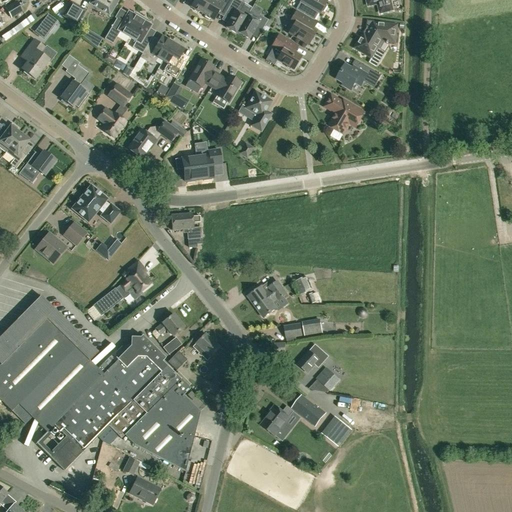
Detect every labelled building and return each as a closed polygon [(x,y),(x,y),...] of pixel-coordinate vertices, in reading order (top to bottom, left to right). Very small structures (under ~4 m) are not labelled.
[(12,19),(23,11),(17,0),(5,8),(12,19)] [(110,16),(119,0),(118,0),(91,0),(89,4),(110,16)] [(194,0),(191,7),(194,9),(194,10),(198,12),(200,12),(202,13),(210,0),(194,0)] [(228,9),(233,0),(210,0),(202,13),(205,15),(205,17),(209,19),(211,18),(214,20),(222,5),(228,9)] [(237,34),(238,32),(250,12),(252,8),(238,0),(233,0),(228,9),(227,11),(233,15),(225,27),(237,34)] [(325,4),(326,2),(323,0),(301,0),(300,3),(296,10),(306,16),(306,15),(314,20),(318,13),(319,14),(321,11),(322,12),(323,12),(326,6),(326,5),(325,4)] [(393,10),(390,0),(391,0),(366,0),(368,6),(378,3),(380,13),(393,10)] [(77,25),(86,10),(71,2),(63,16),(77,25)] [(133,15),(129,12),(123,22),(117,19),(105,39),(113,44),(118,37),(116,36),(118,32),(119,33),(120,31),(130,37),(141,17),(134,13),(133,15)] [(258,17),(250,12),(238,32),(249,39),(256,27),(262,30),(265,25),(268,20),(260,15),(258,17)] [(308,44),(311,39),(313,39),(315,35),(315,33),(316,32),(312,30),(316,24),(296,12),(290,22),(294,25),(289,33),(308,44)] [(48,15),(41,23),(50,30),(57,22),(48,15)] [(143,54),(147,46),(150,42),(144,38),(151,25),(147,23),(148,21),(141,17),(130,37),(137,41),(133,48),(143,54)] [(14,28),(19,34),(32,24),(28,18),(14,28)] [(397,25),(378,23),(370,21),(369,29),(363,39),(361,38),(355,48),(372,58),(378,48),(380,49),(384,42),(385,41),(387,41),(387,43),(388,43),(388,42),(395,42),(396,39),(397,38),(397,36),(396,35),(397,25)] [(97,48),(102,39),(85,29),(81,35),(97,48)] [(301,56),(295,53),(298,47),(290,42),(278,35),(272,46),(281,52),(277,59),(286,65),(286,67),(290,69),(292,68),(294,69),(301,56)] [(163,60),(174,43),(162,36),(154,50),(147,46),(143,54),(133,70),(129,76),(146,89),(148,85),(138,77),(147,61),(153,65),(158,57),(163,60)] [(21,58),(27,63),(22,69),(35,79),(49,60),(40,54),(45,47),(34,39),(26,51),(21,58)] [(177,79),(183,67),(177,63),(185,49),(174,43),(163,60),(168,63),(164,71),(177,79)] [(116,60),(107,54),(104,60),(113,65),(116,60)] [(73,82),(73,81),(61,98),(63,99),(62,101),(66,105),(68,103),(73,107),(85,91),(79,86),(84,80),(89,73),(90,71),(80,63),(75,59),(66,71),(75,79),(73,82)] [(211,87),(219,74),(212,70),(214,67),(201,59),(189,79),(202,87),(205,83),(211,87)] [(122,71),(126,65),(116,60),(113,66),(122,71)] [(381,75),(364,65),(360,71),(354,67),(352,69),(345,65),(337,79),(344,83),(343,85),(351,90),(355,83),(361,86),(367,75),(378,82),(381,75)] [(129,76),(133,70),(127,66),(122,74),(128,78),(129,76)] [(226,78),(219,74),(211,87),(218,91),(216,95),(229,103),(241,83),(228,75),(226,78)] [(123,106),(131,96),(116,84),(108,95),(123,106)] [(160,85),(156,94),(162,97),(167,89),(160,85)] [(165,99),(172,104),(181,89),(173,85),(165,99)] [(261,132),(272,114),(267,111),(272,101),(255,91),(245,108),(253,113),(252,115),(253,118),(255,119),(251,126),(261,132)] [(331,95),(327,103),(324,107),(333,112),(336,113),(329,125),(344,134),(351,122),(357,126),(365,113),(344,100),(343,102),(331,95)] [(125,108),(123,106),(121,104),(114,113),(113,115),(105,109),(98,118),(106,124),(102,129),(104,130),(104,132),(107,134),(109,134),(114,137),(121,128),(122,127),(125,124),(124,123),(126,121),(121,118),(126,111),(125,108)] [(389,124),(382,120),(380,125),(386,128),(389,124)] [(171,141),(178,131),(176,130),(170,125),(164,121),(157,131),(171,141)] [(172,122),(170,125),(176,130),(179,127),(172,122)] [(0,148),(5,152),(20,133),(16,131),(18,128),(12,124),(2,137),(0,135),(0,148)] [(150,149),(156,140),(141,129),(136,135),(137,136),(128,148),(142,158),(149,148),(150,149)] [(16,169),(26,156),(21,152),(29,141),(20,133),(5,152),(14,159),(10,164),(16,169)] [(247,160),(254,149),(245,143),(238,154),(247,160)] [(219,150),(195,153),(195,157),(196,157),(199,180),(203,179),(203,181),(211,180),(211,178),(213,178),(211,166),(221,164),(219,150)] [(45,175),(56,161),(43,151),(34,164),(29,160),(19,174),(25,179),(30,173),(36,178),(40,172),(45,175)] [(195,157),(175,160),(176,170),(183,169),(185,182),(187,182),(187,183),(195,182),(194,181),(199,180),(196,157),(195,157)] [(71,209),(85,220),(94,209),(97,212),(99,210),(103,213),(100,216),(110,224),(121,212),(110,203),(109,205),(106,202),(108,199),(91,185),(71,209)] [(187,229),(188,239),(189,248),(196,248),(197,248),(196,245),(202,244),(202,238),(201,227),(193,228),(193,223),(201,222),(200,216),(192,216),(192,213),(171,215),(172,230),(187,229)] [(69,229),(81,239),(86,233),(74,223),(69,229)] [(53,264),(66,247),(49,233),(36,249),(53,264)] [(96,250),(108,260),(121,244),(114,238),(106,247),(102,244),(96,250)] [(95,321),(101,316),(131,293),(129,291),(134,287),(139,293),(150,284),(142,275),(146,272),(138,262),(128,269),(122,274),(126,279),(120,284),(115,288),(115,287),(93,305),(93,306),(86,312),(94,322),(95,321)] [(300,295),(313,290),(307,276),(294,282),(300,295)] [(256,307),(282,287),(277,281),(269,287),(270,288),(265,292),(261,287),(248,296),(256,307)] [(279,300),(287,294),(282,287),(256,307),(263,317),(276,308),(272,302),(277,298),(279,300)] [(322,293),(315,294),(316,302),(324,301),(322,293)] [(98,368),(90,360),(98,352),(41,296),(0,336),(0,363),(0,364),(0,400),(11,411),(18,404),(47,432),(54,425),(66,437),(51,452),(42,443),(50,435),(47,432),(36,443),(64,471),(108,426),(121,438),(124,435),(134,445),(185,472),(200,412),(183,396),(190,389),(163,361),(165,358),(142,335),(139,339),(132,339),(132,346),(128,346),(126,349),(122,349),(122,348),(117,353),(117,354),(117,357),(116,359),(118,361),(110,369),(104,362),(98,368)] [(173,336),(184,327),(173,314),(162,323),(155,329),(160,334),(167,328),(173,336)] [(304,336),(322,333),(320,320),(302,323),(304,336)] [(286,339),(302,336),(300,324),(284,326),(286,339)] [(210,357),(220,347),(205,333),(193,346),(202,355),(205,352),(210,357)] [(169,354),(182,344),(176,337),(163,347),(169,354)] [(275,353),(285,353),(284,344),(275,344),(275,353)] [(319,349),(314,345),(309,351),(297,364),(307,373),(315,364),(319,367),(328,356),(319,348),(319,349)] [(176,371),(187,360),(178,351),(168,362),(176,371)] [(189,386),(191,384),(178,371),(176,373),(189,386)] [(321,384),(330,392),(341,381),(332,372),(321,384)] [(192,400),(196,396),(191,391),(187,395),(192,400)] [(324,415),(301,397),(293,408),(316,426),(324,415)] [(274,436),(289,417),(275,406),(269,412),(271,413),(261,425),(274,436)] [(336,444),(349,429),(337,420),(325,435),(336,444)] [(132,475),(138,462),(129,458),(123,471),(132,475)] [(117,471),(119,468),(110,463),(108,466),(117,471)] [(152,505),(160,489),(137,477),(129,493),(152,505)]
